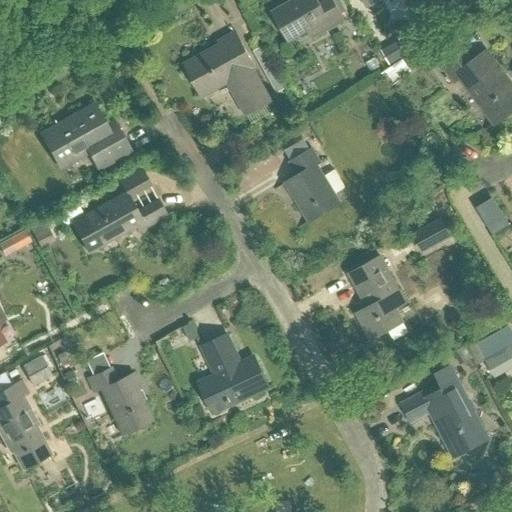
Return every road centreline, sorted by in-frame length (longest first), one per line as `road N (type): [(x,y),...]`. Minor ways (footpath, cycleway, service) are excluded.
road 1 (residential): [(375,511),(375,479),(354,435),(251,263)]
road 2 (track): [(164,0),(0,90)]
road 3 (residential): [(251,263),(165,118)]
road 4 (residential): [(122,284),(139,310),(158,314),(251,263)]
